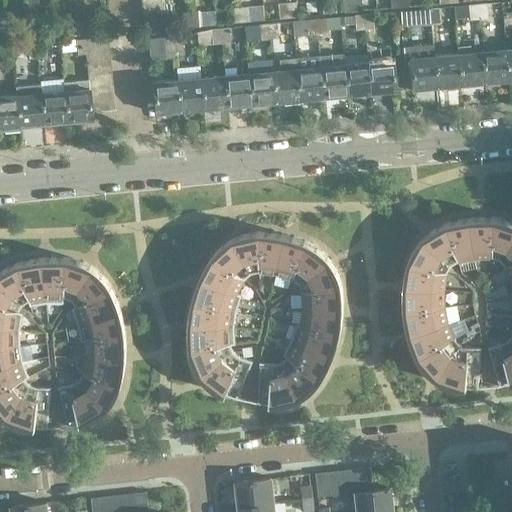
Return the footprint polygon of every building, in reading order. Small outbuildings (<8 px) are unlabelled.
[(164,0),(140,0),(141,10),(165,8),(164,0)] [(341,0),(343,11),(351,10),(350,0),(341,0)] [(359,0),(350,0),(351,10),(361,10),(359,0)] [(294,1),(285,2),(286,17),(296,16),(294,1)] [(286,17),(285,2),(277,2),(278,17),(286,17)] [(486,2),(476,3),(478,18),(487,17),(486,2)] [(334,3),(322,4),(324,13),(335,12),(334,3)] [(478,18),(476,3),(467,4),(469,17),(469,18),(478,18)] [(469,17),(467,4),(454,6),(456,18),(469,17)] [(247,5),(237,6),(238,21),(248,20),(247,5)] [(238,21),(237,6),(229,7),(231,22),(238,21)] [(438,7),(428,8),(430,22),(439,22),(438,7)] [(165,8),(141,10),(142,22),(166,20),(165,8)] [(428,8),(420,9),(421,23),(430,22),(428,8)] [(181,11),(183,26),(191,25),(189,10),(181,11)] [(199,10),(189,10),(191,25),(200,24),(199,10)] [(372,13),(363,14),(364,29),(373,28),(372,13)] [(364,29),(363,14),(354,15),(356,29),(364,29)] [(326,32),(324,17),(315,18),(316,33),(326,32)] [(83,18),(73,19),(74,34),(84,33),(83,18)] [(315,18),(306,19),(307,33),(316,33),(315,18)] [(74,34),(73,19),(65,20),(66,35),(74,34)] [(166,20),(142,22),(143,33),(168,31),(166,20)] [(258,23),(259,38),(268,37),(267,22),(258,23)] [(276,22),(267,22),(268,37),(277,36),(276,22)] [(34,23),(24,24),(26,39),(36,38),(34,23)] [(26,39),(24,24),(16,25),(18,40),(26,39)] [(228,26),(218,27),(220,42),(230,41),(228,26)] [(218,27),(210,28),(212,43),(220,42),(218,27)] [(181,34),(170,35),(172,50),(182,49),(181,34)] [(108,35),(83,38),(84,49),(109,47),(108,35)] [(162,36),(162,37),(163,51),(172,50),(170,35),(162,36)] [(162,37),(148,38),(150,60),(164,59),(163,51),(162,37)] [(83,38),(76,38),(77,53),(84,53),(84,49),(83,38)] [(45,41),(35,42),(36,57),(47,56),(45,41)] [(36,57),(35,42),(27,43),(29,58),(36,57)] [(430,43),(402,45),(404,64),(406,89),(411,89),(412,89),(412,88),(434,87),(431,54),(430,43)] [(464,43),(455,44),(455,52),(458,85),(458,87),(482,85),(479,50),(465,51),(464,43)] [(109,47),(84,49),(84,53),(85,53),(86,62),(110,60),(109,47)] [(511,47),(503,48),(506,79),(506,80),(507,80),(507,79),(511,78),(511,47)] [(503,48),(479,50),(482,85),(492,84),(492,81),(506,79),(503,48)] [(364,52),(340,55),(344,94),(367,92),(364,60),(364,52)] [(455,52),(431,54),(434,87),(458,85),(455,52)] [(340,53),(316,55),(320,97),(344,94),(340,55),(340,53)] [(316,55),(292,57),(296,99),(297,99),(298,99),(298,98),(320,97),(316,55)] [(292,57),(268,59),(272,101),(283,101),(283,103),(297,102),(297,99),(296,99),(292,57)] [(390,58),(364,60),(367,92),(392,90),(392,91),(393,90),(390,58)] [(268,59),(245,61),(246,71),(249,103),(249,104),(250,104),(250,103),(272,101),(268,59)] [(110,60),(86,62),(87,74),(111,72),(110,60)] [(246,71),(222,74),(224,106),(249,103),(246,71)] [(111,72),(87,74),(88,86),(112,84),(111,72)] [(222,74),(197,76),(201,108),(203,108),(203,107),(224,106),(222,74)] [(197,76),(173,78),(176,113),(187,112),(187,109),(201,108),(197,76)] [(87,78),(63,81),(66,120),(66,121),(68,121),(68,120),(92,118),(91,111),(90,111),(89,99),(88,86),(87,78)] [(153,113),(154,113),(155,112),(169,111),(169,114),(176,113),(173,78),(151,80),(153,113)] [(63,81),(39,83),(43,122),(66,120),(63,81)] [(39,83),(15,85),(16,93),(18,124),(19,125),(21,125),(21,124),(43,122),(39,83)] [(89,99),(113,96),(112,84),(88,86),(89,99)] [(16,93),(0,94),(0,129),(5,129),(5,131),(19,129),(19,125),(18,124),(16,93)] [(113,96),(89,99),(90,111),(91,111),(114,109),(113,96)] [(491,258),(494,217),(488,217),(482,217),(476,217),(470,218),(475,258),(491,258)] [(500,260),(511,241),(511,222),(508,221),(501,218),(494,217),(491,258),(500,260)] [(475,258),(470,218),(464,219),(459,220),(453,221),(447,222),(458,261),(475,258)] [(458,261),(447,222),(440,225),(433,229),(428,233),(422,238),(451,266),(458,261)] [(259,272),(261,231),(254,231),(246,233),(239,235),(233,238),(251,273),(259,272)] [(276,274),(285,234),(279,233),(273,232),(267,232),(261,231),(259,272),(276,274)] [(292,279),(307,241),(302,239),(296,238),(290,236),(285,234),(276,274),(292,279)] [(251,273),(233,238),(227,242),(221,247),(217,253),(213,259),(244,279),(251,273)] [(451,266),(422,238),(418,244),(415,251),(412,257),(410,264),(447,273),(451,266)] [(298,284),(330,260),(325,254),(320,249),(314,245),(307,241),(292,279),(298,284)] [(505,267),(511,263),(511,241),(500,260),(505,267)] [(62,302),(66,257),(46,257),(42,258),(46,302),(62,302)] [(71,300),(93,268),(87,264),(81,261),(73,258),(66,257),(62,302),(63,302),(64,298),(71,300)] [(46,302),(42,258),(34,258),(19,262),(31,305),(46,302)] [(244,279),(213,259),(210,264),(207,269),(205,274),(202,280),(241,296),(241,295),(237,293),(244,279)] [(333,266),(330,260),(298,284),(302,292),(339,287),(338,280),(336,273),(333,266)] [(31,305),(19,262),(12,264),(5,268),(0,271),(0,282),(22,305),(28,301),(30,305),(31,305)] [(444,290),(447,273),(410,264),(409,270),(408,276),(407,281),(407,287),(444,290)] [(99,273),(93,268),(71,300),(76,306),(72,308),(72,309),(110,291),(107,284),(103,278),(99,273)] [(236,311),(241,296),(202,280),(200,285),(198,291),(196,296),(195,302),(236,311)] [(22,305),(0,282),(0,307),(23,313),(18,312),(22,305)] [(339,293),(339,287),(302,292),(302,309),(340,310),(340,305),(340,299),(339,293)] [(444,306),(444,290),(407,287),(407,293),(407,299),(407,305),(407,311),(444,306)] [(113,296),(110,291),(72,309),(78,324),(118,313),(117,307),(115,302),(113,296)] [(234,327),(236,311),(195,302),(194,308),(193,313),(192,319),(192,325),(234,327)] [(448,323),(444,306),(407,311),(408,316),(409,322),(410,328),(412,333),(448,323)] [(0,327),(20,329),(23,313),(0,307),(0,327)] [(339,316),(340,310),(302,309),(300,324),(296,323),(296,324),(337,333),(338,328),(339,322),(339,316)] [(120,319),(118,313),(78,324),(80,340),(123,336),(122,330),(121,324),(120,319)] [(420,355),(454,338),(448,323),(412,333),(414,339),(416,344),(418,350),(420,355)] [(335,339),(337,333),(296,324),(291,339),(329,356),(332,350),(334,345),(335,339)] [(235,343),(234,327),(192,325),(192,331),(192,337),(192,342),(193,348),(235,343)] [(0,347),(20,345),(20,329),(0,327),(0,347)] [(123,342),(123,336),(80,340),(81,341),(85,340),(85,356),(122,359),(123,353),(123,347),(123,342)] [(438,378),(459,345),(454,338),(420,355),(423,362),(427,368),(432,373),(438,378)] [(327,361),(329,356),(291,339),(283,354),(319,376),(322,371),(325,366),(327,361)] [(511,343),(508,340),(501,344),(503,352),(505,359),(507,367),(509,374),(511,383),(511,382),(511,343)] [(202,375),(233,351),(230,344),(235,344),(235,343),(193,348),(194,355),(195,362),(198,369),(202,375)] [(503,352),(501,344),(488,347),(490,355),(503,352)] [(0,367),(23,361),(20,345),(0,347),(0,367)] [(458,387),(466,388),(466,379),(467,371),(467,363),(467,355),(467,348),(459,345),(438,378),(444,382),(451,385),(458,387)] [(481,347),(467,348),(467,355),(480,356),(481,347)] [(232,379),(235,371),(237,363),(240,356),(233,351),(202,375),(207,381),(212,387),(219,391),(226,394),(229,386),(232,379)] [(505,359),(503,352),(490,355),(492,363),(505,359)] [(319,376),(283,354),(286,357),(281,362),(299,397),(305,393),(310,388),(315,382),(319,376)] [(480,364),(480,356),(467,355),(467,363),(480,364)] [(122,365),(122,359),(85,356),(82,372),(119,382),(120,376),(121,371),(122,365)] [(240,356),(237,363),(249,368),(253,361),(240,356)] [(507,367),(505,359),(492,363),(495,370),(507,367)] [(0,389),(28,376),(23,361),(0,367),(0,389)] [(260,362),(259,370),(272,371),(273,364),(260,362)] [(299,397),(281,362),(273,364),(272,371),(271,379),(271,387),(270,396),(270,404),(277,404),(285,403),(292,400),(299,397)] [(237,363),(235,371),(246,376),(249,368),(237,363)] [(479,372),(480,364),(467,363),(467,371),(479,372)] [(509,374),(507,367),(495,370),(497,378),(509,374)] [(259,370),(259,378),(271,379),(272,371),(259,370)] [(235,371),(232,379),(243,383),(246,376),(235,371)] [(478,380),(479,372),(467,371),(466,379),(478,380)] [(117,389),(119,382),(82,372),(78,380),(106,408),(111,402),(114,396),(117,389)] [(511,383),(509,374),(497,378),(499,386),(511,383)] [(7,417),(29,384),(25,379),(29,377),(28,376),(0,389),(0,410),(2,412),(7,417)] [(259,378),(258,387),(271,387),(271,379),(259,378)] [(232,379),(229,386),(240,391),(243,383),(232,379)] [(478,388),(478,380),(466,379),(466,388),(478,388)] [(106,408),(78,380),(71,384),(72,391),(74,399),(76,407),(78,415),(80,424),(88,421),(94,418),(101,413),(106,408)] [(28,427),(35,428),(36,419),(36,411),(37,403),(37,394),(38,387),(29,384),(7,417),(13,421),(20,424),(28,427)] [(72,391),(71,384),(58,387),(60,395),(72,391)] [(229,386),(226,394),(237,398),(240,391),(229,386)] [(51,387),(38,387),(37,394),(50,395),(51,387)] [(258,387),(258,395),(270,396),(271,387),(258,387)] [(74,399),(72,391),(60,395),(62,402),(74,399)] [(49,404),(50,395),(37,394),(37,403),(49,404)] [(258,395),(258,403),(270,404),(270,396),(258,395)] [(76,407),(74,399),(62,402),(64,410),(76,407)] [(49,412),(49,404),(37,403),(36,411),(49,412)] [(78,415),(76,407),(64,410),(66,418),(78,415)] [(48,420),(49,412),(36,411),(36,419),(48,420)] [(80,424),(78,415),(66,418),(69,426),(80,424)] [(47,428),(48,420),(36,419),(35,428),(47,428)] [(372,467),(360,468),(362,491),(374,490),(372,467)] [(360,468),(349,469),(352,493),(359,492),(359,491),(362,491),(360,468)] [(349,469),(338,470),(341,494),(352,493),(349,469)] [(341,494),(338,470),(327,472),(329,495),(341,494)] [(317,473),(319,496),(329,495),(327,472),(317,473)] [(271,478),(238,481),(241,505),(274,502),(271,478)] [(302,486),(303,498),(313,498),(312,485),(302,486)] [(359,491),(359,492),(360,511),(394,511),(392,488),(374,490),(362,491),(359,491)] [(148,511),(147,491),(135,492),(136,511),(148,511)] [(136,511),(135,492),(123,494),(125,511),(136,511)] [(125,511),(123,494),(113,495),(114,511),(125,511)] [(114,511),(113,495),(101,496),(102,511),(114,511)] [(93,511),(102,511),(101,496),(92,497),(93,511)] [(313,498),(303,498),(305,511),(315,510),(313,498)] [(47,511),(46,502),(13,506),(13,511),(47,511)] [(275,511),(274,502),(241,505),(241,511),(275,511)]
